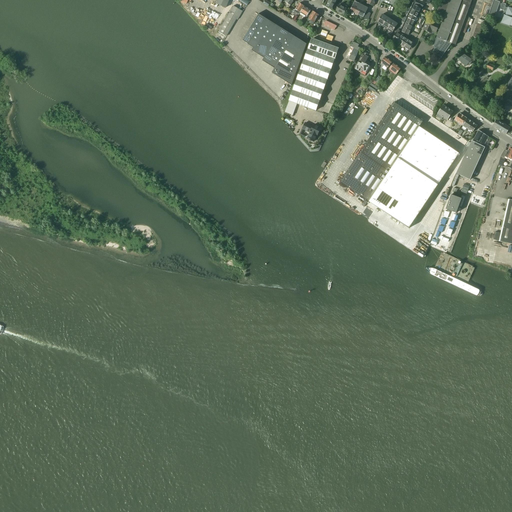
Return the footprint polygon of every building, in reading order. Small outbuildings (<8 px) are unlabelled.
[(332,9),(336,2),(332,0),(329,0),(326,6),(332,9)] [(455,45),(471,0),(440,0),(435,16),(444,19),(431,53),(440,59),(451,43),(455,45)] [(491,8),(488,15),(495,17),(497,10),(500,2),(498,2),(494,0),(491,8)] [(350,11),(358,15),(361,10),(357,8),(359,4),(354,1),(350,11)] [(300,12),(304,6),(299,3),(295,9),(298,11),(296,13),(299,15),(300,12)] [(502,3),(500,9),(504,11),(507,12),(506,15),(504,15),(501,23),(509,26),(510,25),(511,26),(511,8),(508,7),(507,8),(505,7),(506,7),(505,7),(506,4),(502,3)] [(361,10),(358,15),(363,17),(368,8),(359,4),(357,8),(361,10)] [(344,15),(347,9),(339,5),(336,11),(344,15)] [(237,20),(242,11),(233,6),(218,32),(225,37),(235,19),(237,20)] [(304,6),(300,12),(307,16),(311,10),(304,6)] [(312,24),(309,29),(313,31),(316,26),(313,24),(319,15),(313,11),(307,20),(312,24)] [(292,85),(307,44),(258,14),(241,40),(253,48),(252,51),(264,58),(262,61),(274,68),(272,73),(292,85)] [(377,23),(382,26),(387,18),(382,14),(377,23)] [(387,18),(382,26),(387,29),(392,21),(387,18)] [(426,25),(423,30),(430,33),(431,31),(435,33),(437,30),(439,25),(428,20),(426,25)] [(392,33),(394,30),(396,32),(397,30),(399,27),(396,26),(397,24),(398,24),(397,24),(392,21),(387,29),(392,33)] [(396,32),(392,39),(396,42),(401,34),(399,33),(400,31),(397,30),(396,32)] [(401,34),(396,42),(400,45),(405,38),(401,36),(402,35),(401,34)] [(405,38),(400,45),(404,47),(409,40),(407,38),(407,39),(405,38)] [(312,39),(293,91),(320,100),(339,48),(312,39)] [(409,40),(404,47),(409,50),(414,43),(413,42),(412,43),(409,41),(409,40)] [(354,48),(351,54),(349,59),(354,61),(360,48),(358,47),(359,45),(352,42),(350,47),(354,48)] [(470,65),(471,62),(470,61),(470,59),(465,56),(467,54),(464,52),(463,54),(462,53),(458,59),(462,61),(461,62),(466,66),(468,63),(470,65)] [(358,65),(355,69),(358,71),(361,73),(362,71),(364,72),(366,73),(370,66),(369,66),(371,63),(366,61),(368,57),(364,55),(361,61),(362,62),(362,64),(359,63),(358,65)] [(381,63),(382,71),(384,72),(388,68),(392,62),(385,57),(381,63)] [(396,74),(400,68),(394,63),(389,69),(393,72),(389,78),(391,79),(396,74)] [(505,91),(499,105),(504,107),(510,93),(511,90),(506,88),(505,91)] [(320,100),(293,91),(289,101),(316,111),(320,100)] [(394,102),(360,152),(340,183),(369,202),(389,172),(423,122),(394,102)] [(447,120),(453,112),(443,106),(438,114),(447,120)] [(455,121),(458,123),(462,125),(466,118),(460,114),(455,121)] [(463,126),(467,129),(472,122),(468,119),(463,126)] [(506,134),(510,128),(496,120),(493,125),(496,127),(495,128),(506,134)] [(472,122),(467,129),(472,132),(477,126),(472,122)] [(310,133),(310,134),(307,138),(314,141),(317,136),(321,128),(314,125),(313,126),(305,123),(303,129),(310,133)] [(485,147),(483,146),(485,142),(487,143),(489,139),(487,138),(488,136),(478,131),(472,141),(471,141),(456,174),(470,180),(485,147)] [(499,162),(498,166),(503,167),(504,164),(505,159),(504,158),(505,156),(508,158),(509,157),(511,158),(511,149),(509,148),(507,151),(506,150),(504,150),(501,156),(499,162)] [(456,213),(462,199),(451,195),(446,209),(456,213)] [(511,243),(511,200),(508,200),(501,233),(495,232),(493,240),(511,243)]
